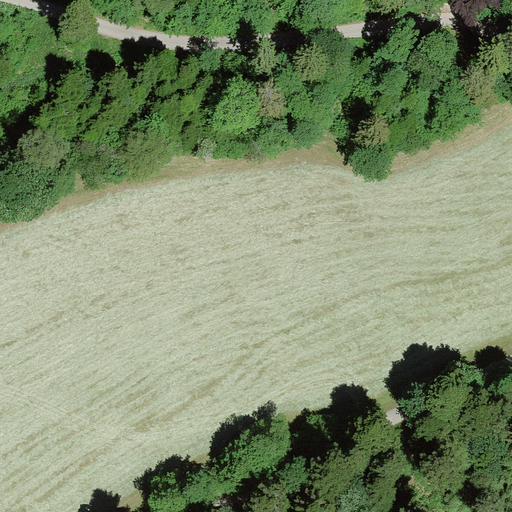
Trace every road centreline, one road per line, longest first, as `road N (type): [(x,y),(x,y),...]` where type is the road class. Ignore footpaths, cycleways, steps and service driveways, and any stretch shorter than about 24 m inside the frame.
road 1 (unclassified): [(21,0),(180,44),(447,21),(511,35)]
road 2 (unclassified): [(213,511),(511,367)]
